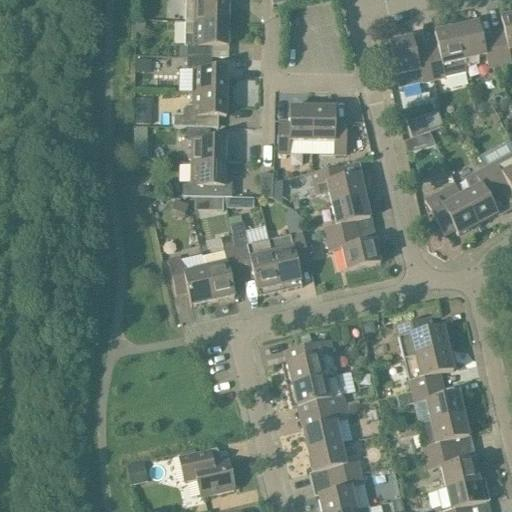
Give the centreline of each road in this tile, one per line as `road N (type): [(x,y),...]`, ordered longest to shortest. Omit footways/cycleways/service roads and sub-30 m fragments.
road 1 (residential): [(418,287),(371,81)]
road 2 (residential): [(511,464),(467,270)]
road 3 (residential): [(284,511),(243,329)]
road 4 (residential): [(243,329),(418,287)]
